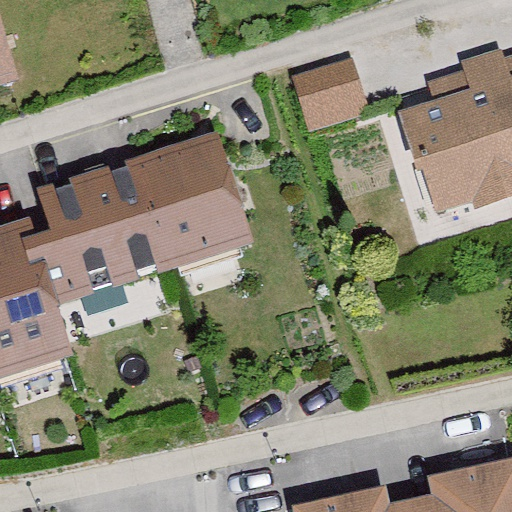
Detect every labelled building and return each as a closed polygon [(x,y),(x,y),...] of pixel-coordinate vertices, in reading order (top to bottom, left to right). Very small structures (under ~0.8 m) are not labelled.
[(433,96),(398,107),(429,214),(511,189),(511,42),(457,59),(460,69),(427,78),(433,96)] [(354,69),(291,87),(303,129),(367,110),(354,69)] [(27,195),(36,223),(58,300),(252,244),(221,138),(27,195)] [(36,223),(0,233),(0,379),(75,359),(58,300),(36,223)] [(377,492),(297,507),(298,511),(511,511),(511,459),(430,476),(435,500),(381,511),(377,492)]
